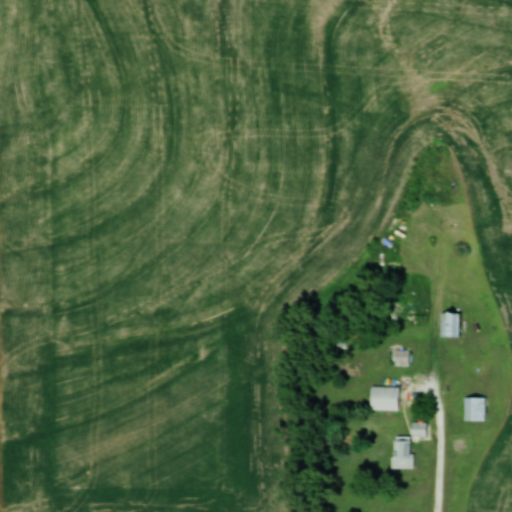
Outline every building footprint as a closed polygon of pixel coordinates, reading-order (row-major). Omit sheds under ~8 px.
[(458,313),(440,313),(440,337),(458,337),(458,313)] [(407,350),(391,350),(391,366),(407,366),(407,350)] [(369,411),(397,411),(397,387),(369,387),(369,411)] [(484,421),(484,398),(463,398),(463,421),(484,421)] [(391,469),(410,469),(411,437),(425,437),(425,423),(410,423),(409,437),(391,437),(391,469)]
